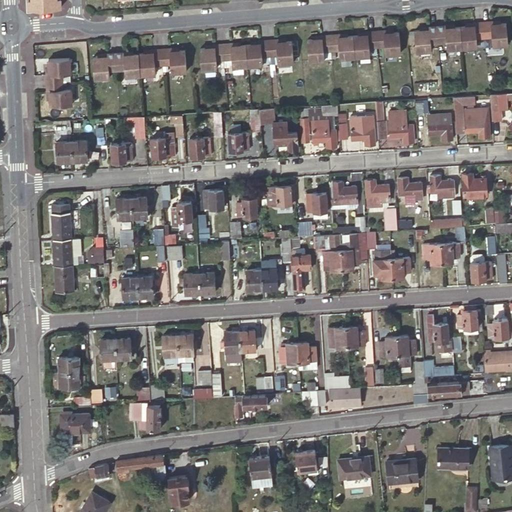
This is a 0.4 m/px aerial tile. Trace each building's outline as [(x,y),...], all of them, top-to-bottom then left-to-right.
[(27,0),(28,10),(60,8),(59,0),(27,0)] [(482,21),(483,38),(490,37),(491,45),(506,43),(505,22),(495,23),(490,23),(490,20),(482,21)] [(458,26),(460,47),(475,46),(475,38),(483,38),(482,21),(473,22),(473,25),(468,25),(458,26)] [(435,25),(436,42),(444,41),(445,49),(460,47),(458,26),(453,27),(449,27),(444,27),(444,24),(435,25)] [(412,30),(413,51),(429,50),(429,42),(436,42),(435,25),(427,26),(427,29),(422,29),(418,30),(412,30)] [(350,35),(352,57),(367,55),(366,47),(374,47),(373,30),(365,31),(366,34),(361,35),(356,35),(350,35)] [(373,30),(374,47),(382,46),(382,54),(398,53),(397,32),(391,32),(381,33),(381,30),(373,30)] [(327,34),(328,51),(336,50),(336,58),(352,57),(350,35),(345,36),(341,36),(336,36),(335,33),(327,34)] [(304,39),(305,60),(321,59),(320,51),(328,51),(327,34),(319,35),(319,38),(314,38),(310,39),(304,39)] [(265,39),(266,55),(274,55),(274,63),(290,62),(289,40),(283,41),(278,41),(273,41),(273,38),(265,39)] [(248,43),(242,44),(243,65),(259,64),(258,56),(266,55),(265,39),(257,40),(257,43),(252,43),(248,43)] [(219,43),(220,59),(227,58),(228,66),(243,65),(242,44),(237,44),(232,45),(227,45),(227,42),(219,43)] [(201,47),(195,48),(197,69),(212,68),(212,60),(220,59),(219,43),(210,43),(211,46),(206,47),(201,47)] [(157,48),(158,64),(166,63),(167,71),(182,70),(181,49),(175,49),(171,49),(166,50),(166,47),(157,48)] [(140,52),(134,53),(136,74),(151,73),(151,65),(158,64),(157,48),(150,49),(150,52),(145,52),(140,52)] [(111,52),(112,68),(120,68),(121,76),(136,74),(134,53),(129,53),(125,54),(120,54),(119,51),(111,52)] [(94,57),(88,57),(89,78),(105,77),(104,69),(112,68),(111,52),(103,53),(103,56),(98,56),(94,57)] [(48,74),(48,82),(64,81),(64,73),(72,73),(71,57),(50,59),(50,69),(51,74),(48,74)] [(64,81),(48,82),(48,90),(51,90),(52,95),(52,105),(73,104),(73,88),(65,89),(64,81)] [(506,92),(491,93),(492,120),(501,119),(500,109),(507,109),(506,98),(506,92)] [(474,102),(473,94),(453,96),(456,132),(463,131),(461,103),(474,102)] [(422,99),(415,100),(415,114),(423,113),(422,99)] [(382,100),(375,101),(376,120),(383,120),(382,100)] [(336,103),(321,104),(322,113),(337,112),(336,103)] [(310,105),(298,106),(299,121),(307,120),(310,120),(311,120),(310,105)] [(272,107),(258,108),(260,123),(272,122),(273,122),(272,107)] [(487,107),(464,109),(466,132),(478,131),(479,136),(490,136),(487,107)] [(258,108),(250,109),(251,130),(260,129),(260,123),(258,108)] [(401,110),(387,111),(390,136),(403,135),(403,141),(413,140),(412,124),(402,124),(401,110)] [(450,112),(435,113),(436,117),(427,117),(428,134),(441,133),(441,138),(452,138),(450,112)] [(181,115),(169,115),(170,122),(175,121),(175,136),(183,136),(181,115)] [(142,116),(132,117),(133,120),(134,138),(144,137),(142,116)] [(311,120),(310,120),(312,141),(326,140),(326,146),(336,146),(335,128),(325,128),(324,119),(311,120)] [(383,120),(376,120),(377,137),(386,136),(385,119),(383,120)] [(307,120),(299,121),(301,142),(309,141),(307,120)] [(357,122),(350,122),(351,139),(364,138),(365,144),(375,143),(374,126),(363,127),(363,120),(357,120),(357,122)] [(273,122),(272,122),(274,144),(287,143),(288,149),(297,148),(296,132),(286,132),(285,125),(280,126),(280,122),(273,122)] [(346,122),(338,123),(339,138),(347,138),(346,122)] [(54,124),(38,125),(38,133),(54,132),(54,124)] [(247,130),(227,132),(229,150),(243,149),(242,144),(248,144),(247,130)] [(174,154),(172,131),(164,131),(164,136),(149,137),(151,155),(174,154)] [(208,136),(189,137),(190,155),(204,155),(203,150),(209,150),(208,136)] [(126,142),(105,143),(106,161),(127,159),(126,142)] [(86,144),(71,145),(72,161),(87,160),(86,144)] [(71,145),(55,146),(55,148),(56,158),(57,162),(72,161),(71,145)] [(472,172),(462,172),(464,196),(487,194),(486,177),(472,178),(472,172)] [(431,184),(427,184),(428,192),(438,192),(438,198),(455,196),(454,179),(440,180),(440,174),(430,175),(431,184)] [(408,176),(397,177),(398,194),(403,194),(404,204),(414,204),(413,199),(421,198),(420,181),(409,182),(408,176)] [(375,178),(365,179),(366,207),(382,206),(381,201),(390,201),(389,184),(375,184),(375,178)] [(334,198),(330,199),(330,205),(349,203),(358,203),(356,186),(343,187),(342,180),(333,181),(334,198)] [(290,184),(270,185),(272,204),(291,202),(295,202),(294,184),(290,184)] [(169,185),(160,185),(162,200),(170,200),(169,185)] [(222,188),(203,190),(204,208),(223,206),(222,188)] [(326,192),(305,193),(307,211),(328,209),(326,192)] [(132,217),(147,216),(146,196),(131,197),(132,217)] [(117,218),(132,217),(131,197),(116,198),(117,218)] [(256,197),(243,198),(243,202),(236,202),(238,216),(257,215),(256,197)] [(495,210),(494,197),(485,198),(486,211),(495,210)] [(462,212),(461,199),(452,200),(453,213),(462,212)] [(190,200),(176,201),(177,206),(171,207),(172,226),(178,225),(178,219),(192,218),(190,200)] [(52,238),(72,237),(69,203),(50,204),(52,238)] [(384,221),(385,230),(397,229),(395,206),(386,206),(387,220),(384,221)] [(332,228),(333,233),(339,233),(357,231),(366,231),(364,216),(356,217),(356,226),(332,228)] [(430,219),(430,226),(440,226),(457,225),(463,224),(462,216),(430,219)] [(311,220),(297,221),(298,235),(299,235),(312,235),(312,229),(311,224),(311,220)] [(241,222),(231,222),(231,236),(241,236),(241,222)] [(511,223),(496,224),(497,232),(511,230),(511,223)] [(466,224),(463,224),(457,225),(459,241),(460,241),(460,242),(467,241),(466,224)] [(204,228),(196,228),(197,235),(197,242),(205,242),(204,228)] [(115,263),(135,263),(134,229),(122,229),(123,247),(115,247),(115,263)] [(427,229),(416,229),(417,241),(422,240),(422,235),(427,234),(427,229)] [(376,230),(366,231),(367,248),(377,247),(376,230)] [(367,248),(366,231),(357,231),(339,233),(340,240),(341,249),(343,269),(354,268),(353,263),(360,262),(360,260),(368,259),(367,248)] [(165,234),(166,245),(175,244),(174,233),(165,234)] [(333,233),(314,234),(316,248),(325,247),(324,241),(340,240),(339,233),(333,233)] [(298,235),(289,236),(290,239),(291,250),(300,249),(299,235),(298,235)] [(496,235),(487,235),(488,254),(497,253),(496,235)] [(54,265),(73,264),(72,237),(52,238),(54,265)] [(291,250),(290,239),(282,240),(284,262),(292,262),(291,256),(291,250)] [(443,262),(454,261),(454,256),(461,255),(460,242),(460,241),(459,241),(441,242),(443,262)] [(431,263),(443,262),(441,242),(423,243),(424,258),(431,257),(431,263)] [(180,245),(168,246),(169,259),(182,258),(180,245)] [(104,262),(103,247),(93,248),(93,255),(88,256),(89,263),(104,262)] [(376,259),(374,259),(375,273),(382,273),(383,278),(394,277),(392,257),(392,248),(375,250),(376,259)] [(324,270),(343,269),(341,249),(323,250),(324,270)] [(506,252),(498,253),(500,283),(508,283),(506,252)] [(291,256),(292,262),(294,289),(306,288),(304,268),(311,267),(310,254),(291,256)] [(478,255),(471,256),(473,280),(493,278),(491,260),(478,261),(478,255)] [(411,256),(392,257),(394,277),(406,277),(405,271),(412,271),(411,256)] [(261,268),(263,288),(279,287),(276,259),(261,260),(261,268)] [(75,291),(73,264),(54,265),(56,292),(75,291)] [(103,265),(95,265),(96,278),(104,277),(103,265)] [(247,269),(248,289),(263,288),(261,268),(247,269)] [(201,292),(216,291),(214,271),(199,272),(201,292)] [(186,293),(201,292),(199,272),(184,273),(186,293)] [(138,295),(154,295),(152,274),(137,275),(138,295)] [(123,296),(138,295),(137,275),(122,276),(123,296)] [(478,327),(483,327),(481,310),(477,310),(477,308),(463,309),(463,314),(458,314),(459,328),(478,327)] [(435,314),(429,315),(431,342),(432,341),(449,340),(449,339),(448,321),(435,323),(435,314)] [(508,315),(488,316),(489,323),(495,323),(495,319),(508,318),(508,315)] [(510,342),(508,318),(495,319),(495,323),(489,323),(490,343),(510,342)] [(349,346),(367,345),(366,330),(359,331),(359,325),(348,326),(349,346)] [(330,348),(349,346),(348,326),(336,327),(336,333),(329,333),(330,348)] [(242,350),(257,349),(256,329),(241,330),(242,350)] [(243,360),(242,350),(241,330),(225,331),(226,339),(226,344),(227,351),(227,361),(243,360)] [(178,334),(180,361),(181,370),(194,369),(194,360),(193,333),(178,334)] [(178,334),(163,335),(165,362),(180,361),(178,334)] [(400,355),(418,354),(417,339),(410,340),(410,334),(398,335),(400,355)] [(382,356),(400,355),(398,335),(387,336),(388,342),(381,342),(382,356)] [(462,335),(453,335),(454,349),(463,348),(462,335)] [(116,358),(132,357),(130,337),(115,338),(116,358)] [(102,359),(116,358),(115,338),(101,339),(102,359)] [(449,340),(432,341),(433,350),(450,349),(454,349),(453,339),(449,339),(449,340)] [(318,361),(319,361),(317,346),(310,347),(310,341),(299,342),(300,362),(318,361)] [(282,363),(300,362),(299,342),(288,343),(288,348),(283,349),(281,349),(282,363)] [(491,349),(485,350),(486,354),(485,354),(487,372),(493,371),(511,369),(511,356),(511,353),(491,354),(491,349)] [(59,356),(59,371),(79,370),(79,355),(59,356)] [(425,360),(425,361),(426,377),(431,376),(437,376),(436,367),(435,359),(425,360)] [(318,361),(300,362),(301,370),(319,369),(318,361)] [(426,377),(425,361),(417,361),(418,377),(402,378),(403,385),(413,384),(425,384),(425,377),(426,377)] [(455,366),(436,367),(437,376),(456,374),(455,366)] [(374,367),(366,368),(368,385),(375,385),(374,367)] [(384,368),(377,369),(377,382),(386,382),(384,368)] [(79,370),(59,371),(54,371),(54,386),(80,385),(79,370)] [(200,384),(213,383),(212,370),(199,371),(200,384)] [(222,373),(214,373),(215,395),(224,395),(222,373)] [(327,389),(352,388),(351,376),(335,377),(334,373),(326,374),(327,389)] [(431,384),(456,382),(456,374),(437,376),(431,376),(431,384)] [(273,376),(257,377),(258,391),(274,390),(273,376)] [(285,376),(277,376),(278,389),(286,389),(285,376)] [(431,384),(428,384),(429,394),(436,394),(437,395),(460,393),(460,392),(468,391),(467,381),(456,382),(431,384)] [(165,383),(153,384),(153,398),(166,398),(165,383)] [(427,384),(425,384),(413,384),(414,395),(427,394),(427,384)] [(148,401),(152,400),(151,386),(138,386),(139,401),(148,401)] [(361,405),(359,387),(329,390),(331,408),(361,405)] [(103,388),(91,388),(92,401),(103,401),(103,388)] [(194,398),(213,397),(212,389),(194,390),(194,398)] [(325,389),(317,390),(318,405),(318,406),(326,405),(325,389)] [(302,391),(301,391),(302,402),(309,402),(310,406),(318,405),(317,390),(302,391)] [(277,393),(246,395),(235,396),(236,405),(236,415),(243,415),(243,404),(245,404),(245,407),(253,406),(253,410),(261,410),(261,406),(268,405),(268,401),(285,400),(285,393),(277,393)] [(427,394),(414,395),(414,403),(428,402),(427,394)] [(90,395),(75,396),(76,405),(91,404),(90,395)] [(148,401),(139,401),(131,402),(133,420),(142,420),(146,420),(146,430),(163,429),(162,405),(149,406),(148,401)] [(14,419),(13,413),(0,414),(1,426),(1,427),(4,427),(4,425),(14,424),(14,419)] [(91,414),(61,416),(62,433),(62,441),(74,440),(73,433),(91,432),(91,419),(91,414)] [(91,419),(91,432),(99,431),(98,419),(91,419)] [(489,447),(492,478),(511,476),(511,460),(510,444),(489,447)] [(438,461),(438,465),(467,466),(467,446),(448,446),(448,449),(438,448),(438,456),(436,455),(436,461),(438,461)] [(294,451),(297,470),(317,468),(314,449),(294,451)] [(147,455),(142,456),(143,466),(165,463),(164,453),(147,455)] [(387,460),(389,481),(419,477),(416,453),(407,454),(408,457),(387,460)] [(249,457),(251,476),(271,473),(269,454),(249,457)] [(338,458),(340,478),(370,473),(368,454),(338,458)] [(120,459),(116,460),(117,472),(128,470),(128,472),(133,471),(133,467),(137,466),(136,457),(134,457),(120,459)] [(103,463),(89,467),(90,475),(96,474),(96,476),(110,473),(108,461),(103,463)] [(165,463),(143,466),(145,481),(167,478),(165,463)] [(171,493),(172,502),(189,500),(187,486),(189,486),(187,473),(169,476),(171,489),(167,489),(168,494),(171,493)] [(251,476),(252,487),(272,485),(271,473),(251,476)] [(467,486),(466,511),(477,511),(477,487),(467,486)] [(91,491),(79,511),(102,511),(109,501),(91,491)]
